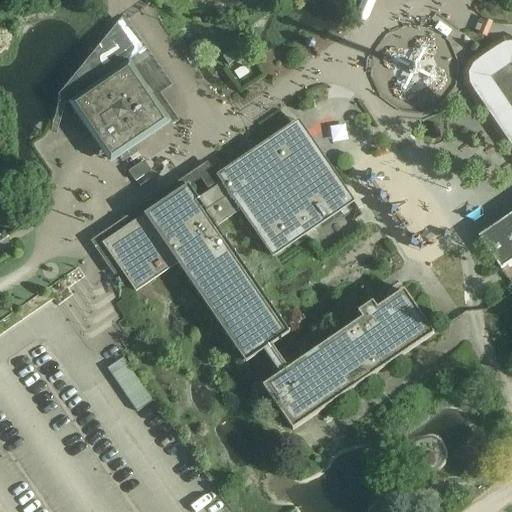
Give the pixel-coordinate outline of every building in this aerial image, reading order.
[(511,114),(511,214),(478,238),(501,270),(511,262),(511,63),(511,62),(487,78),(511,114)] [(106,79),(68,105),(70,107),(89,136),(110,166),(120,160),(127,155),(149,140),(171,125),(129,63),(106,79)] [(217,177),(216,177),(221,185),(240,212),(273,260),(355,203),(299,121),(217,177)] [(134,181),(149,170),(142,160),(127,171),(134,181)] [(208,163),(91,243),(115,279),(122,274),(136,295),(178,266),(246,365),(263,353),(280,377),(263,388),(293,432),(434,335),(404,291),(377,310),(373,304),(358,314),(363,320),(288,370),(272,347),(290,335),(217,228),(240,212),(221,185),(216,177),(217,177),(208,163)] [(123,361),(108,371),(137,412),(152,401),(123,361)]
